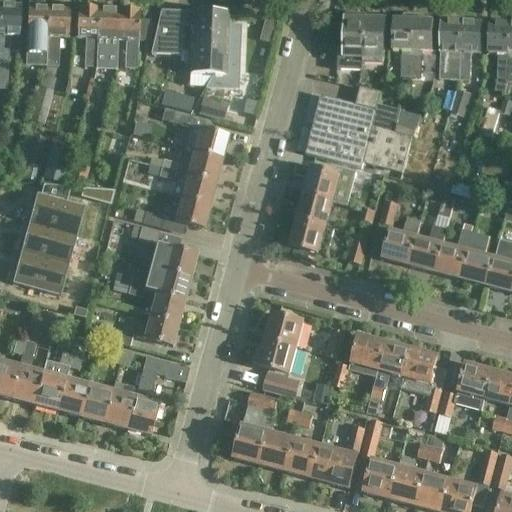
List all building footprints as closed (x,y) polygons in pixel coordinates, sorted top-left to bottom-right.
[(20,9),(0,8),(0,67),(8,68),(10,40),(19,40),(20,9)] [(48,10),(46,10),(28,9),(25,65),(41,69),(46,69),(48,10)] [(69,11),(48,10),(46,69),(58,70),(59,42),(68,42),(69,11)] [(84,70),(96,71),(99,12),(77,11),(76,42),(85,43),(84,70)] [(119,13),(99,12),(96,71),(108,71),(109,43),(118,44),(119,13)] [(119,13),(118,44),(126,44),(125,72),(137,72),(140,13),(119,13)] [(190,77),(212,78),(213,58),(209,58),(210,16),(161,14),(151,56),(181,57),(182,29),(192,29),(190,77)] [(363,74),(365,62),(367,22),(355,21),(355,16),(347,15),(345,52),(339,51),(338,72),(363,74)] [(235,54),(227,53),(229,16),(210,16),(209,58),(213,58),(212,78),(207,90),(239,92),(240,68),(235,68),(235,54)] [(391,22),(367,22),(365,62),(385,62),(386,38),(390,39),(391,22)] [(413,82),(415,23),(395,22),(393,54),(403,54),(402,82),(413,82)] [(435,24),(415,23),(413,82),(423,83),(424,55),(433,55),(435,24)] [(461,84),(463,25),(442,24),(441,55),(441,83),(461,84)] [(483,26),(463,25),(461,84),(471,84),(472,56),(482,57),(483,26)] [(509,86),(511,27),(491,26),(490,57),(499,58),(498,85),(496,92),(506,95),(509,86)] [(32,123),(45,127),(54,94),(41,91),(32,123)] [(362,91),(358,108),(378,113),(380,105),(382,96),(362,91)] [(452,113),(458,96),(449,93),(444,111),(452,113)] [(463,121),(470,99),(458,96),(451,117),(463,121)] [(365,167),(374,130),(378,113),(358,108),(357,108),(322,99),(307,158),(363,172),(365,167)] [(169,111),(186,116),(189,104),(172,100),(169,111)] [(224,124),(228,106),(203,100),(198,117),(224,124)] [(247,102),(244,116),(255,119),(258,105),(247,102)] [(424,117),(427,105),(416,102),(413,114),(424,117)] [(509,119),(511,111),(511,104),(504,102),(501,113),(500,116),(509,119)] [(380,105),(378,113),(374,130),(394,136),(400,123),(399,123),(402,113),(402,111),(380,105)] [(489,110),(480,137),(492,140),(500,116),(501,113),(489,110)] [(161,123),(188,130),(191,118),(183,116),(173,114),(164,111),(161,123)] [(399,123),(400,123),(394,136),(413,141),(415,141),(420,117),(402,113),(399,123)] [(186,152),(194,154),(223,162),(229,139),(192,129),(186,152)] [(413,141),(394,136),(374,130),(365,167),(404,177),(413,141)] [(50,152),(42,181),(63,186),(71,158),(50,152)] [(217,185),(223,162),(194,154),(188,178),(217,185)] [(0,178),(10,181),(17,158),(6,155),(0,175),(0,178)] [(161,171),(176,175),(178,167),(163,163),(161,171)] [(493,180),(497,166),(487,164),(484,177),(493,180)] [(507,169),(497,166),(493,180),(503,182),(507,169)] [(90,173),(74,169),(71,184),(86,188),(90,173)] [(174,184),(176,175),(161,171),(151,169),(149,177),(174,184)] [(305,197),(333,205),(340,178),(312,170),(305,197)] [(182,201),(210,208),(217,185),(188,178),(182,201)] [(440,190),(451,194),(454,183),(442,179),(440,190)] [(46,189),(46,197),(58,197),(58,189),(46,189)] [(36,196),(28,227),(76,239),(84,209),(36,196)] [(326,231),(333,205),(305,197),(298,223),(326,231)] [(450,221),(455,202),(444,199),(439,218),(450,221)] [(204,232),(210,208),(182,201),(175,224),(204,232)] [(395,229),(401,207),(387,203),(381,225),(395,229)] [(373,227),(376,215),(363,212),(360,224),(373,227)] [(161,233),(161,232),(164,221),(146,216),(143,228),(161,233)] [(409,221),(405,237),(391,234),(384,262),(410,269),(418,241),(422,225),(409,221)] [(326,231),(298,223),(291,250),(295,250),(305,253),(328,259),(335,233),(326,231)] [(28,227),(20,256),(68,269),(76,239),(28,227)] [(437,276),(463,283),(470,255),(475,236),(477,230),(466,227),(460,252),(444,248),(437,276)] [(133,229),(133,230),(130,241),(157,248),(160,236),(133,229)] [(430,244),(418,241),(410,269),(437,276),(444,248),(448,233),(434,229),(430,244)] [(475,236),(470,255),(463,283),(489,289),(496,261),(486,259),(491,241),(475,236)] [(361,269),(367,246),(355,243),(349,266),(361,269)] [(511,245),(501,243),(496,261),(489,289),(511,295),(511,245)] [(197,257),(157,246),(151,269),(163,272),(191,280),(197,257)] [(305,253),(295,250),(293,258),(303,261),(305,253)] [(20,256),(12,286),(60,299),(68,269),(20,256)] [(145,293),(156,296),(185,304),(191,280),(163,272),(151,269),(147,284),(145,293)] [(122,288),(145,293),(147,284),(120,277),(118,287),(122,288)] [(145,293),(122,288),(120,296),(143,301),(145,293)] [(17,295),(15,303),(27,306),(29,298),(17,295)] [(156,296),(150,319),(179,327),(185,304),(156,296)] [(273,316),(266,343),(298,352),(305,325),(273,316)] [(173,350),(179,327),(150,319),(147,331),(139,329),(136,340),(173,350)] [(103,342),(132,350),(136,337),(106,329),(103,342)] [(333,333),(326,359),(338,362),(345,336),(333,333)] [(377,381),(379,374),(386,346),(359,339),(351,371),(350,374),(377,381)] [(14,356),(23,359),(26,345),(17,343),(14,356)] [(290,381),(298,352),(266,343),(259,370),(269,373),(264,394),(296,403),(301,384),(290,381)] [(23,359),(20,370),(11,402),(35,409),(44,376),(32,373),(35,361),(33,361),(36,348),(26,345),(23,359)] [(386,346),(379,374),(405,380),(405,381),(412,352),(386,346)] [(124,354),(114,351),(110,366),(120,369),(124,354)] [(412,352),(405,381),(431,387),(439,359),(412,352)] [(135,357),(124,354),(120,369),(131,372),(135,357)] [(70,372),(74,358),(64,356),(60,368),(60,369),(69,371),(70,372)] [(83,361),(74,358),(70,372),(79,374),(83,361)] [(189,372),(147,360),(144,373),(136,400),(128,433),(152,439),(162,403),(149,399),(152,389),(156,376),(165,378),(164,381),(185,386),(189,372)] [(0,399),(11,402),(20,370),(0,364),(0,399)] [(60,368),(47,364),(35,409),(36,409),(59,415),(67,382),(66,382),(69,371),(60,369),(60,368)] [(482,415),(486,402),(494,374),(467,367),(458,399),(456,408),(482,415)] [(351,371),(346,370),(338,368),(333,390),(340,392),(345,393),(350,374),(351,371)] [(511,409),(511,408),(511,378),(494,374),(486,402),(511,409)] [(90,388),(67,382),(59,415),(82,421),(90,388)] [(90,388),(82,421),(105,427),(113,394),(90,388)] [(376,388),(373,400),(384,403),(387,391),(376,388)] [(431,392),(425,414),(437,418),(443,395),(431,392)] [(128,433),(136,400),(113,394),(105,427),(128,433)] [(250,408),(245,429),(243,428),(235,461),(261,468),(270,435),(278,403),(252,396),(249,408),(250,408)] [(445,396),(440,418),(452,421),(458,399),(445,396)] [(300,429),(304,416),(291,413),(288,426),(300,429)] [(304,416),(300,429),(311,432),(314,419),(304,416)] [(505,436),(508,424),(496,421),(493,433),(505,436)] [(372,424),(363,456),(376,459),(384,427),(372,424)] [(360,456),(366,433),(354,430),(349,453),(360,456)] [(261,468),(287,475),(296,442),(270,435),(261,468)] [(322,449),(296,442),(287,475),(314,482),(322,449)] [(430,463),(434,450),(422,448),(419,460),(430,463)] [(322,449),(314,482),(340,489),(349,456),(322,449)] [(434,450),(430,463),(441,466),(445,453),(434,450)] [(488,451),(485,460),(479,487),(480,487),(490,490),(497,463),(499,454),(488,451)] [(500,468),(494,491),(506,494),(511,471),(511,470),(511,457),(504,455),(500,468)] [(392,503),(400,470),(373,463),(365,495),(392,503)] [(400,470),(392,503),(418,509),(427,476),(416,474),(418,467),(402,463),(400,470)] [(445,511),(452,483),(427,476),(418,509),(428,511),(445,511)] [(479,490),(452,483),(445,511),(473,511),(474,509),(484,511),(490,490),(480,487),(479,490)] [(511,511),(511,499),(504,497),(499,511),(511,511)]
